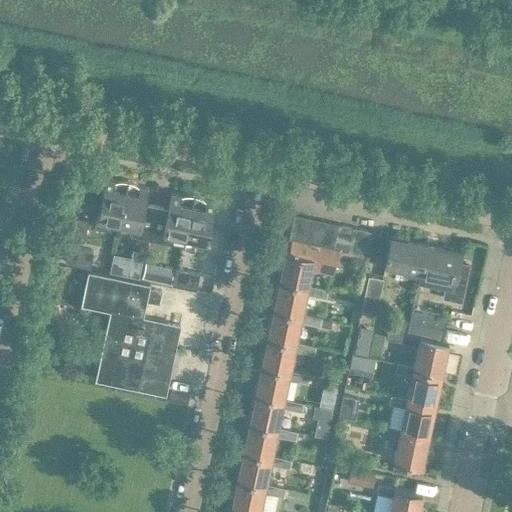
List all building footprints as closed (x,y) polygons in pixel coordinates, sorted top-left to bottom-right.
[(117,224),(126,180),(122,180),(117,180),(113,181),(104,179),(102,190),(79,185),(75,207),(97,211),(93,228),(101,230),(106,222),(117,224)] [(148,240),(156,207),(144,204),(147,188),(138,186),(135,184),(131,182),(126,180),(117,224),(128,226),(129,236),(148,240)] [(184,238),(193,195),(188,194),(184,194),(180,195),(171,193),(167,209),(156,207),(148,240),(168,244),(173,236),(184,238)] [(193,195),(184,238),(194,240),(196,250),(203,252),(214,202),(205,200),(202,198),(198,196),(193,195)] [(68,230),(73,206),(60,204),(55,227),(68,230)] [(307,218),(293,215),(287,239),(291,240),(302,243),(307,218)] [(74,216),(69,238),(82,241),(87,219),(74,216)] [(321,221),(307,218),(302,243),(316,246),(321,221)] [(335,224),(321,221),(316,246),(330,249),(335,224)] [(336,250),(341,251),(347,252),(352,228),(335,224),(330,249),(336,250)] [(370,231),(352,228),(347,252),(365,256),(370,231)] [(384,264),(419,271),(425,243),(390,236),(384,264)] [(333,262),(336,250),(330,249),(316,246),(302,243),(291,240),(289,252),(284,251),(278,280),(306,286),(311,266),(330,270),(332,262),(333,262)] [(425,243),(419,271),(416,283),(452,291),(460,251),(425,243)] [(92,251),(68,246),(64,262),(89,267),(92,251)] [(173,270),(160,267),(156,282),(170,285),(173,270)] [(195,290),(198,274),(199,274),(174,269),(171,285),(195,290)] [(164,395),(179,325),(142,317),(149,285),(87,271),(80,305),(109,311),(94,380),(164,395)] [(382,279),(367,276),(359,312),(375,315),(382,279)] [(278,280),(272,308),(300,314),(305,294),(324,299),(326,290),(306,286),(278,280)] [(408,322),(443,330),(446,314),(411,307),(408,322)] [(318,327),(320,318),(300,314),(272,308),(266,337),(294,343),(298,323),(318,327)] [(416,346),(411,368),(411,369),(439,374),(446,342),(441,341),(443,330),(408,322),(390,318),(385,340),(416,346)] [(314,347),(294,343),(266,337),(260,365),(288,371),(292,351),(312,355),(314,347)] [(353,353),(365,356),(367,347),(355,344),(353,353)] [(350,355),(347,372),(370,377),(373,360),(350,355)] [(433,404),(439,374),(411,369),(411,368),(395,364),(394,373),(410,377),(405,399),(433,404)] [(307,375),(288,371),(260,365),(254,393),(282,399),(286,379),(306,383),(307,375)] [(322,387),(336,390),(338,382),(323,379),(322,387)] [(301,404),(282,399),(254,393),(248,422),(276,428),(280,408),(300,412),(301,404)] [(426,436),(433,404),(405,399),(389,395),(387,404),(403,408),(399,430),(426,436)] [(342,397),(338,416),(353,420),(358,400),(342,397)] [(325,438),(331,409),(318,406),(314,405),(311,417),(317,418),(313,435),(325,438)] [(296,432),(276,428),(248,422),(241,450),(269,456),(273,436),(294,441),(296,432)] [(426,436),(399,430),(383,426),(381,435),(396,439),(392,461),(420,467),(426,436)] [(289,460),(269,456),(241,450),(235,478),(263,484),(267,464),(287,469),(289,460)] [(374,473),(350,468),(347,482),(371,487),(374,473)] [(283,489),(263,484),(235,478),(229,507),(252,511),(257,511),(261,493),(281,497),(283,489)] [(387,511),(417,511),(421,494),(393,488),(393,489),(377,485),(375,494),(391,498),(387,511)]
